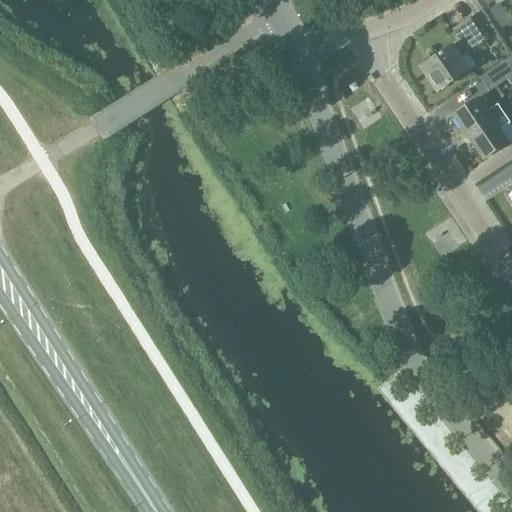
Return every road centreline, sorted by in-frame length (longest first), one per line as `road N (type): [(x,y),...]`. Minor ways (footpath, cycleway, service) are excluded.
road 1 (unclassified): [(511,487),(408,356),(296,53)]
road 2 (residential): [(511,274),(380,78),(362,30)]
road 3 (secondary): [(122,461),(122,447),(0,255)]
road 4 (secondary): [(0,294),(109,454),(122,461)]
